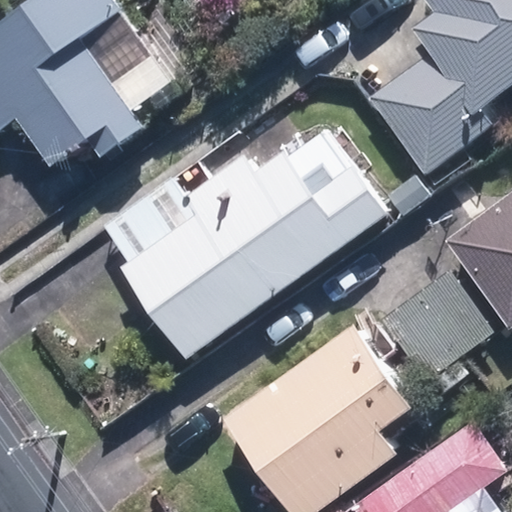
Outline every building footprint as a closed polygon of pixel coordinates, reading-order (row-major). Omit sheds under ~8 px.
[(0,133),(16,121),(52,171),(88,145),(101,163),(141,132),(130,114),(153,98),(134,73),(149,63),(116,18),(120,15),(108,0),(41,0),(0,30),(0,133)] [(371,102),(425,177),(490,131),(478,116),(511,91),(511,0),(422,0),(437,20),(414,36),(432,60),(371,102)] [(121,272),(186,362),(385,222),(352,176),(314,203),(281,158),(252,178),(241,162),(183,204),(195,220),(121,272)] [(389,202),(400,218),(431,197),(420,180),(389,202)] [(511,198),(444,248),(506,334),(511,329),(511,198)] [(446,370),(460,389),(472,381),(457,360),(490,337),(446,275),(381,321),(426,384),(446,370)] [(224,427),(284,511),(322,511),(394,461),(376,437),(409,414),(352,336),(224,427)] [(354,511),(452,511),(503,477),(470,431),(354,511)]
